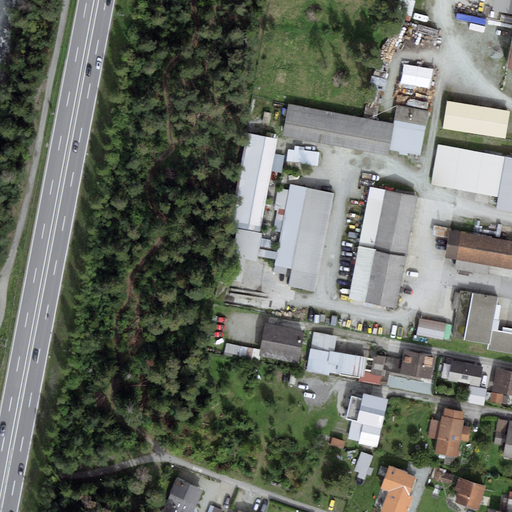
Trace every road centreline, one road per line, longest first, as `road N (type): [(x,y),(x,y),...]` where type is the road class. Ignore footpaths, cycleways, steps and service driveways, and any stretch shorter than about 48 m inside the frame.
road 1 (trunk): [(8,511),(106,0)]
road 2 (trunk): [(86,0),(0,458)]
road 3 (residential): [(325,511),(163,454)]
road 4 (unclassified): [(163,454),(54,479),(0,467)]
